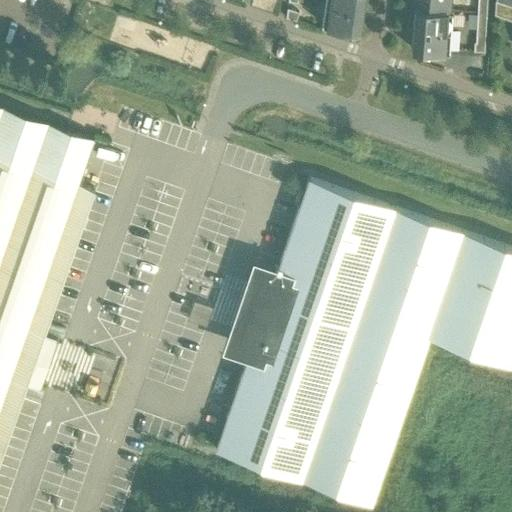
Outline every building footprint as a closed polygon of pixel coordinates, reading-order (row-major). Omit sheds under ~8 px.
[(263,0),(261,8),(272,12),(276,0),(263,0)] [(324,0),(321,24),(339,26),(358,29),(359,24),(362,6),(362,0),(324,0)] [(413,0),(414,5),(433,7),(451,8),(449,7),(449,0),(413,0)] [(477,0),(477,10),(486,11),(486,0),(477,0)] [(511,5),(496,0),(494,0),(494,14),(511,20),(511,5)] [(424,48),(430,49),(448,50),(451,8),(433,7),(414,5),(412,24),(411,42),(410,47),(419,48),(423,48),(424,48)] [(299,11),(287,7),(286,16),(296,20),(296,19),(299,11)] [(477,10),(476,22),(485,23),(486,11),(477,10)] [(485,23),(476,22),(476,34),(485,35),(485,23)] [(484,51),(484,42),(474,41),(474,50),(484,51)] [(0,103),(0,455),(20,399),(26,382),(39,386),(47,361),(56,336),(43,332),(51,309),(94,186),(78,181),(94,136),(0,103)] [(218,437),(216,445),(294,473),(370,499),(427,332),(430,333),(511,361),(511,359),(511,245),(307,174),(289,228),(275,272),(273,280),(262,276),(262,277),(251,309),(241,338),(252,341),(228,409),(218,437)]
